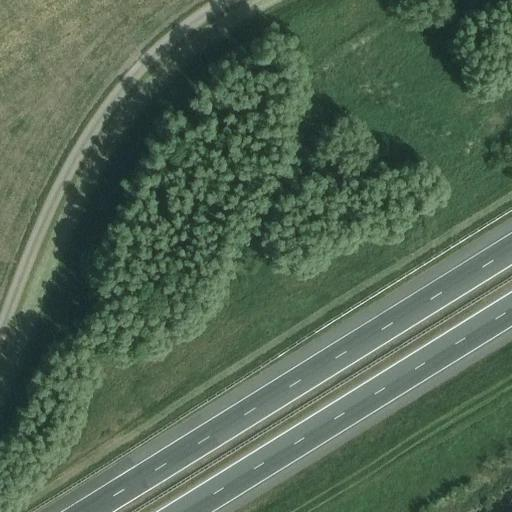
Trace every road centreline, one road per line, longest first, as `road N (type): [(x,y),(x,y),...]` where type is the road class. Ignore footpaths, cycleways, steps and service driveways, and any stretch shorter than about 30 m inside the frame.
road 1 (motorway): [(511,253),(95,511)]
road 2 (unclassified): [(0,338),(55,193),(88,131),(160,48),(227,0)]
road 3 (motorway): [(181,511),(511,306)]
